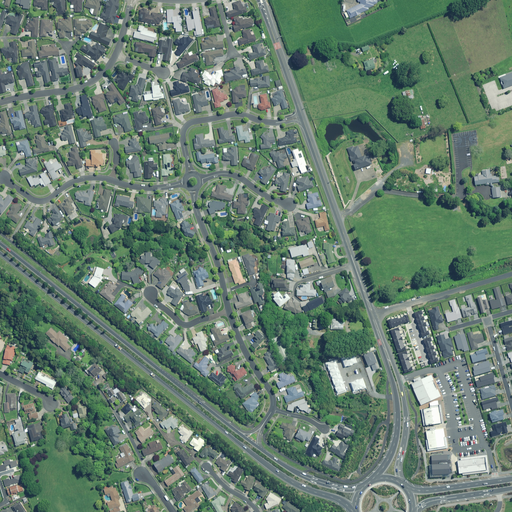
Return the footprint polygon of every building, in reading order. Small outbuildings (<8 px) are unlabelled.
[(29,0),(16,0),(16,3),(20,4),(20,5),(23,5),(23,8),(29,9),(29,0)] [(47,10),(47,0),(33,0),(34,6),(38,6),(38,7),(41,7),(41,10),(47,10)] [(57,11),(58,11),(58,12),(58,15),(65,14),(64,0),(50,0),(51,2),(53,2),(54,6),(57,8),(57,11)] [(81,0),(68,0),(69,2),(71,2),(71,5),(73,5),(73,8),(74,8),(74,12),(82,12),(81,0)] [(93,0),(94,0),(93,0),(91,0),(91,1),(88,0),(86,0),(85,7),(94,10),(92,15),(97,16),(101,0),(93,0)] [(109,0),(108,3),(107,2),(105,8),(106,9),(105,14),(102,13),(100,17),(104,19),(103,21),(106,22),(112,25),(114,19),(115,19),(117,14),(115,14),(117,9),(118,10),(120,4),(119,3),(120,1),(117,0),(109,0)] [(357,0),(358,2),(359,2),(360,4),(346,10),(350,18),(354,16),(354,17),(361,14),(361,13),(368,10),(368,8),(374,6),(373,5),(377,3),(378,1),(376,0),(357,0)] [(245,6),(243,7),(242,5),(241,5),(240,1),(232,3),(234,10),(226,12),(228,18),(247,12),(246,7),(247,6),(246,3),(244,4),(245,6)] [(220,26),(215,6),(209,7),(211,17),(204,19),(208,31),(210,30),(210,29),(220,26)] [(202,34),(200,26),(199,15),(199,14),(198,7),(192,8),(194,19),(191,20),(190,16),(186,17),(188,31),(192,30),(192,29),(196,29),(196,31),(194,31),(194,36),(202,34)] [(163,14),(152,13),(151,15),(150,15),(151,12),(146,11),(147,9),(142,8),(142,10),(140,10),(139,18),(142,18),(141,22),(145,22),(145,23),(159,25),(160,21),(162,21),(163,14)] [(182,20),(182,16),(177,16),(177,17),(173,17),(173,10),(167,10),(167,16),(167,23),(174,22),(174,29),(176,28),(176,32),(182,32),(181,20),(182,20)] [(16,35),(21,19),(22,19),(13,16),(13,17),(9,15),(6,23),(10,25),(12,26),(11,28),(12,28),(11,33),(16,35)] [(79,21),(79,19),(81,19),(81,16),(78,17),(78,19),(74,19),(74,26),(76,26),(76,29),(75,29),(75,34),(81,34),(81,33),(86,33),(86,29),(90,29),(90,26),(92,26),(92,23),(91,23),(91,19),(87,19),(87,21),(79,21)] [(239,19),(238,16),(233,18),(236,25),(233,26),(235,31),(254,26),(251,18),(246,20),(246,18),(243,20),(242,18),(239,19)] [(72,17),(68,18),(68,20),(60,20),(61,22),(57,22),(58,29),(60,29),(61,32),(58,32),(58,35),(59,35),(59,38),(65,38),(65,32),(68,32),(73,32),(72,17)] [(27,23),(27,24),(27,26),(25,26),(25,31),(32,31),(31,37),(38,38),(39,18),(33,18),(32,21),(29,21),(29,23),(27,23)] [(41,20),(40,36),(46,37),(46,32),(52,32),(53,22),(50,22),(50,20),(41,20)] [(109,27),(101,23),(97,34),(92,32),(89,37),(109,46),(111,40),(105,37),(109,27)] [(133,37),(154,42),(154,40),(156,40),(157,37),(156,37),(157,33),(147,31),(148,29),(144,28),(144,27),(139,25),(138,32),(135,31),(133,37)] [(251,36),(249,29),(242,32),(244,38),(238,40),(240,45),(256,40),(254,35),(251,36)] [(186,39),(183,36),(179,41),(177,39),(174,42),(178,46),(177,48),(178,48),(175,52),(175,54),(179,58),(192,43),(192,40),(188,37),(186,39)] [(216,42),(216,36),(208,37),(209,40),(205,40),(205,42),(201,43),(202,50),(216,48),(216,49),(224,47),(223,41),(216,42)] [(172,39),(168,39),(167,41),(160,40),(158,53),(164,54),(163,60),(169,61),(172,39)] [(36,58),(35,41),(29,41),(29,46),(28,47),(28,49),(22,50),(22,57),(31,56),(32,59),(36,58)] [(18,62),(16,42),(10,42),(11,47),(2,48),(2,55),(5,55),(5,58),(13,58),(13,63),(18,62)] [(157,47),(136,42),(135,46),(136,47),(135,51),(144,53),(144,52),(149,53),(148,56),(155,57),(157,47)] [(98,59),(99,60),(102,55),(103,56),(106,51),(104,49),(105,48),(97,43),(95,46),(94,45),(92,47),(88,44),(86,47),(83,45),(80,50),(91,57),(91,58),(97,62),(98,59)] [(55,48),(55,44),(50,45),(51,47),(46,47),(45,46),(41,47),(41,51),(38,51),(39,57),(59,55),(58,48),(55,48)] [(261,50),(259,44),(252,46),(254,52),(248,54),(250,60),(266,55),(265,49),(261,50)] [(224,56),(223,50),(202,53),(203,57),(205,57),(206,66),(214,65),(213,59),(216,58),(216,57),(224,56)] [(89,60),(78,53),(76,56),(78,58),(75,63),(78,65),(79,64),(83,66),(84,65),(92,70),(95,64),(89,60)] [(198,60),(196,55),(195,53),(189,56),(188,53),(183,55),(184,57),(180,59),(181,60),(176,63),(177,64),(179,69),(198,60)] [(57,64),(56,58),(49,60),(52,75),(51,75),(53,81),(56,81),(56,79),(60,78),(59,76),(68,74),(67,68),(63,69),(63,68),(59,68),(58,64),(57,64)] [(51,83),(46,60),(39,62),(34,63),(35,68),(38,67),(39,71),(36,71),(37,77),(43,76),(45,84),(51,83)] [(264,66),(262,60),(255,62),(257,68),(251,70),(252,76),(268,71),(267,65),(264,66)] [(375,68),(373,60),(363,62),(366,71),(375,68)] [(34,86),(28,62),(20,63),(21,67),(19,68),(20,70),(18,71),(20,80),(26,78),(28,87),(34,86)] [(240,70),(239,66),(235,67),(236,70),(230,71),(230,73),(224,74),(226,82),(248,77),(245,69),(240,70)] [(189,68),(188,73),(183,72),(181,80),(187,82),(187,81),(194,83),(199,85),(201,78),(198,78),(198,75),(196,74),(197,73),(194,72),(195,70),(189,68)] [(0,91),(0,93),(6,92),(4,84),(5,84),(6,85),(9,84),(9,83),(10,83),(15,82),(12,73),(5,74),(2,75),(0,70),(0,91)] [(223,76),(221,70),(217,71),(215,75),(213,74),(211,76),(208,74),(209,73),(205,71),(201,77),(204,78),(203,80),(205,81),(204,83),(209,86),(210,84),(213,86),(215,83),(219,85),(221,80),(220,79),(221,76),(223,76)] [(121,71),(115,82),(119,84),(117,87),(124,91),(129,81),(131,83),(134,76),(127,72),(126,73),(121,71)] [(511,72),(497,78),(502,89),(511,85),(511,72)] [(270,87),(269,76),(263,76),(264,80),(261,81),(260,78),(255,79),(255,80),(250,80),(251,87),(258,86),(258,88),(270,87)] [(146,79),(140,78),(137,86),(132,85),(129,96),(133,97),(132,100),(138,102),(139,97),(138,97),(139,94),(142,95),(146,79)] [(186,86),(178,83),(178,81),(172,82),(174,88),(175,88),(176,89),(170,91),(172,97),(190,92),(188,86),(186,86)] [(125,102),(113,83),(107,87),(110,91),(105,94),(107,97),(106,97),(111,104),(115,102),(113,99),(116,97),(119,100),(118,101),(120,105),(125,102)] [(161,94),(160,85),(152,86),(153,94),(150,94),(150,92),(147,92),(147,95),(144,95),(145,101),(153,100),(159,100),(159,99),(164,98),(163,94),(161,94)] [(245,98),(244,85),(240,86),(240,87),(235,87),(235,91),(232,91),(233,103),(239,103),(238,98),(245,98)] [(221,93),(220,88),(212,90),(215,102),(214,103),(215,108),(221,107),(220,102),(224,101),(224,100),(227,99),(226,95),(224,95),(223,92),(221,93)] [(288,108),(282,90),(276,92),(277,95),(273,96),(273,98),(271,98),(274,106),(280,104),(282,109),(288,108)] [(414,98),(412,90),(402,92),(404,100),(414,98)] [(105,100),(103,93),(92,97),(93,101),(92,101),(94,105),(95,108),(98,108),(99,113),(106,110),(103,100),(105,100)] [(92,117),(86,94),(81,96),(82,103),(82,104),(83,107),(76,109),(77,113),(78,113),(79,116),(83,115),(83,117),(87,116),(88,118),(92,117)] [(199,96),(198,94),(192,95),(196,113),(202,112),(201,107),(207,105),(205,95),(199,96)] [(268,102),(266,94),(259,95),(261,104),(258,104),(259,109),(260,109),(261,111),(266,110),(265,109),(271,108),(270,102),(268,102)] [(180,103),(179,99),(172,100),(176,115),(190,112),(188,104),(184,105),(183,104),(180,103)] [(73,114),(71,103),(65,104),(66,109),(60,110),(62,121),(69,120),(69,119),(73,118),(72,114),(73,114)] [(45,125),(46,125),(50,124),(50,127),(58,125),(53,104),(46,106),(46,108),(43,106),(39,112),(44,114),(45,120),(44,121),(45,125)] [(41,126),(35,105),(30,107),(31,111),(27,112),(27,113),(25,114),(26,119),(28,118),(29,121),(31,120),(33,126),(34,126),(35,128),(41,126)] [(163,109),(162,106),(152,109),(156,126),(162,124),(160,119),(162,119),(161,117),(165,116),(163,112),(162,112),(161,109),(163,109)] [(26,128),(21,110),(15,112),(17,117),(9,119),(11,124),(13,123),(15,131),(26,128)] [(6,111),(0,112),(0,113),(2,120),(1,120),(2,123),(0,123),(0,132),(2,132),(2,134),(6,133),(7,136),(12,135),(6,111)] [(146,116),(145,112),(141,113),(141,115),(139,115),(138,112),(133,112),(137,130),(143,129),(142,123),(148,122),(147,116),(146,116)] [(132,131),(127,113),(117,116),(117,117),(113,118),(115,123),(119,122),(119,124),(122,125),(122,127),(123,127),(125,132),(132,131)] [(100,131),(106,129),(107,129),(106,124),(105,124),(104,120),(97,121),(97,119),(91,120),(95,138),(101,136),(100,131)] [(75,143),(71,126),(65,127),(66,130),(63,130),(64,132),(58,134),(59,136),(61,136),(62,141),(68,140),(70,144),(75,143)] [(243,132),(241,126),(236,127),(239,141),(244,140),(245,143),(250,142),(249,138),(252,138),(252,134),(249,135),(248,131),(243,132)] [(84,132),(83,128),(76,130),(81,148),(87,146),(86,141),(92,139),(90,134),(89,134),(88,131),(84,132)] [(224,130),(223,128),(218,129),(220,139),(218,139),(219,144),(229,142),(229,143),(236,141),(235,135),(229,136),(228,130),(224,130)] [(294,136),(293,129),(289,130),(289,131),(286,132),(287,137),(278,139),(279,146),(297,143),(296,138),(294,138),(293,136),(294,136)] [(273,137),(273,132),(268,133),(268,135),(262,135),(262,139),(263,139),(264,144),(260,145),(261,149),(270,148),(270,143),(275,143),(275,137),(273,137)] [(170,141),(169,133),(149,137),(150,144),(153,143),(153,144),(162,143),(162,145),(158,145),(159,151),(167,149),(165,142),(170,141)] [(204,140),(203,134),(195,135),(196,140),(193,141),(195,149),(215,146),(214,140),(209,141),(209,139),(204,140)] [(37,138),(37,135),(35,136),(37,148),(33,149),(34,154),(43,152),(44,152),(50,151),(48,143),(46,143),(44,136),(37,138)] [(137,142),(136,138),(129,139),(130,146),(125,147),(126,153),(141,151),(140,142),(137,142)] [(32,156),(28,140),(19,142),(20,145),(17,145),(18,151),(24,150),(26,157),(32,156)] [(356,169),(373,163),(370,154),(362,156),(358,145),(347,148),(351,161),(354,160),(356,169)] [(83,167),(76,146),(71,148),(72,151),(69,152),(70,157),(69,157),(70,161),(67,162),(68,166),(75,164),(77,169),(83,167)] [(237,165),(237,152),(237,147),(231,147),(231,149),(227,149),(227,152),(222,152),(223,160),(231,160),(231,165),(237,165)] [(299,152),(298,149),(292,151),(295,159),(293,160),(294,162),(291,163),(293,167),(298,165),(301,173),(307,171),(305,166),(306,165),(301,151),(299,152)] [(95,154),(95,151),(91,150),(90,159),(86,159),(86,166),(91,166),(92,165),(96,165),(96,167),(99,167),(100,165),(104,165),(104,160),(105,160),(105,154),(95,154)] [(276,153),(275,151),(270,153),(271,157),(272,156),(274,162),(276,161),(279,168),(284,166),(283,162),(285,161),(284,159),(287,158),(286,153),(280,155),(279,152),(276,153)] [(201,156),(201,152),(196,153),(198,161),(201,161),(201,163),(207,162),(207,163),(215,162),(215,163),(218,163),(217,153),(201,156)] [(259,156),(251,153),(249,160),(244,159),(241,165),(247,168),(247,169),(253,171),(259,156)] [(170,158),(170,154),(163,155),(164,169),(161,169),(162,176),(168,176),(168,174),(173,174),(173,168),(171,168),(170,162),(173,162),(173,158),(170,158)] [(135,155),(132,161),(126,161),(127,167),(129,167),(129,169),(130,169),(130,173),(133,173),(134,178),(141,177),(138,160),(139,158),(135,155)] [(38,171),(35,159),(31,160),(30,158),(26,159),(27,164),(26,164),(27,166),(23,167),(23,169),(19,170),(21,176),(38,171)] [(153,165),(153,158),(148,158),(148,161),(144,161),(144,178),(152,178),(151,173),(153,173),(153,170),(157,170),(157,165),(153,165)] [(59,164),(57,161),(51,164),(50,161),(44,164),(53,180),(58,178),(55,171),(62,167),(60,164),(59,164)] [(276,169),(271,166),(269,169),(267,167),(266,170),(264,168),(263,171),(261,169),(258,173),(263,176),(260,181),(266,185),(276,169)] [(475,186),(500,181),(499,174),(491,175),(490,169),(481,170),(482,175),(474,177),(475,186)] [(47,177),(45,172),(40,175),(42,178),(39,180),(38,177),(33,179),(31,176),(27,178),(31,186),(34,185),(35,186),(40,183),(41,185),(43,184),(44,186),(51,183),(48,177),(47,177)] [(290,174),(284,173),(283,178),(279,177),(278,180),(275,179),(274,184),(278,185),(278,186),(281,186),(280,191),(286,192),(286,189),(288,190),(288,188),(287,188),(290,174)] [(309,182),(308,176),(299,179),(297,178),(295,183),(299,184),(299,185),(297,186),(299,192),(314,187),(312,181),(309,182)] [(225,186),(217,184),(216,192),(212,191),(211,197),(216,198),(231,201),(233,195),(229,195),(229,194),(223,193),(225,186)] [(492,188),(494,198),(502,197),(501,187),(492,188)] [(112,191),(105,189),(103,196),(100,195),(99,199),(98,198),(97,202),(98,202),(96,208),(107,211),(112,191)] [(85,202),(85,205),(90,206),(94,192),(88,190),(87,193),(85,193),(85,191),(80,190),(79,193),(77,192),(75,193),(75,195),(76,196),(75,199),(78,200),(78,201),(83,202),(84,201),(85,202)] [(318,197),(317,192),(307,195),(308,199),(307,199),(308,203),(306,204),(308,210),(322,206),(320,200),(319,196),(318,197)] [(244,194),(238,194),(238,202),(234,202),(233,208),(238,208),(237,214),(245,214),(245,205),(248,206),(249,201),(247,201),(247,198),(243,197),(244,194)] [(14,199),(9,195),(4,201),(2,199),(3,198),(0,195),(0,213),(1,214),(14,199)] [(130,198),(117,195),(115,206),(119,207),(119,205),(133,208),(134,202),(129,201),(130,198)] [(73,202),(70,197),(65,200),(66,202),(59,206),(64,214),(66,212),(68,215),(73,213),(72,211),(74,210),(70,204),(73,202)] [(143,197),(137,197),(137,203),(136,213),(143,213),(143,212),(150,212),(151,199),(143,199),(143,197)] [(168,206),(168,199),(159,199),(159,201),(154,201),(154,206),(155,207),(155,209),(156,209),(156,213),(155,213),(155,217),(162,217),(162,215),(166,215),(166,206),(168,206)] [(179,202),(179,200),(174,201),(175,202),(170,204),(173,212),(174,212),(177,220),(183,217),(181,212),(184,211),(181,202),(179,202)] [(211,200),(210,203),(209,206),(210,208),(208,208),(210,214),(215,213),(216,210),(221,211),(221,209),(223,209),(223,208),(225,208),(226,203),(211,200)] [(17,214),(21,208),(22,208),(21,203),(13,204),(11,207),(11,209),(9,213),(10,214),(8,216),(18,223),(22,217),(17,214)] [(268,207),(263,205),(260,210),(255,207),(253,211),(254,212),(253,214),(255,215),(253,217),(257,219),(254,224),(259,226),(268,207)] [(63,216),(57,207),(52,210),(53,213),(52,214),(53,217),(51,218),(53,221),(52,222),(54,225),(62,221),(60,218),(63,216)] [(329,230),(325,212),(319,213),(320,218),(314,219),(316,228),(324,226),(325,231),(329,230)] [(112,222),(114,222),(114,223),(108,226),(112,233),(121,228),(122,226),(125,216),(117,213),(115,218),(114,217),(112,222)] [(275,214),(270,213),(269,216),(267,216),(266,220),(269,221),(266,230),(271,231),(271,230),(274,231),(277,222),(279,223),(281,217),(275,215),(275,214)] [(304,218),(302,213),(294,215),(299,232),(302,231),(302,232),(305,231),(306,234),(312,232),(307,217),(304,218)] [(42,221),(37,218),(33,224),(28,221),(24,227),(31,231),(29,234),(34,236),(40,226),(39,225),(42,221)] [(189,227),(190,226),(188,221),(181,223),(183,229),(185,235),(193,238),(195,232),(190,231),(189,227)] [(290,225),(289,221),(282,221),(283,225),(281,225),(282,236),(295,235),(295,227),(292,228),(292,225),(290,225)] [(52,232),(46,234),(47,237),(46,237),(42,239),(41,236),(37,238),(41,247),(48,244),(49,247),(54,245),(52,238),(54,237),(52,232)] [(313,240),(307,243),(309,249),(315,246),(313,240)] [(326,250),(325,255),(328,264),(335,261),(332,251),(333,244),(324,243),(323,249),(326,250)] [(309,255),(306,244),(289,249),(292,258),(303,255),(303,257),(309,255)] [(158,265),(161,261),(150,253),(146,252),(146,255),(141,255),(141,258),(138,261),(143,265),(145,263),(150,264),(149,265),(154,269),(157,264),(158,265)] [(255,262),(253,254),(249,255),(249,253),(242,256),(249,276),(255,273),(253,267),(256,266),(255,262)] [(314,264),(312,257),(299,262),(301,269),(314,264)] [(232,261),(232,259),(227,261),(235,284),(238,283),(239,285),(245,283),(244,279),(243,280),(239,268),(240,268),(237,259),(232,261)] [(294,265),(294,260),(286,260),(287,278),(294,278),(294,273),(295,273),(295,265),(294,265)] [(193,272),(198,289),(204,287),(202,280),(205,279),(205,278),(209,277),(208,272),(199,266),(197,269),(197,270),(193,272)] [(95,276),(89,283),(95,288),(104,278),(102,277),(104,269),(97,267),(95,276)] [(144,272),(139,267),(133,272),(122,271),(122,280),(127,280),(128,282),(133,282),(134,285),(140,282),(139,278),(144,272)] [(173,274),(166,268),(164,271),(159,267),(154,275),(160,280),(156,285),(161,289),(171,276),(173,274)] [(191,290),(188,285),(188,280),(186,276),(188,275),(185,271),(178,276),(179,278),(176,280),(178,283),(180,282),(185,292),(189,291),(191,290)] [(276,275),(272,275),(271,288),(274,288),(274,287),(282,288),(281,290),(289,291),(289,285),(287,285),(287,280),(276,279),(276,275)] [(320,284),(320,285),(321,289),(326,287),(327,289),(334,286),(331,277),(320,281),(316,282),(317,285),(320,284)] [(117,287),(110,282),(107,285),(108,286),(105,290),(103,289),(100,293),(111,303),(115,298),(111,294),(117,287)] [(263,288),(261,282),(258,284),(259,287),(255,288),(255,287),(250,289),(255,303),(258,302),(259,305),(264,303),(261,295),(264,294),(262,289),(263,288)] [(303,288),(301,284),(298,285),(300,290),(297,290),(297,296),(315,296),(316,290),(310,290),(310,284),(306,284),(306,285),(303,285),(303,288)] [(175,290),(170,287),(167,291),(168,292),(167,294),(174,298),(171,303),(176,306),(183,294),(177,287),(175,290)] [(501,294),(499,287),(493,289),(496,298),(489,300),(492,309),(506,305),(502,294),(501,294)] [(349,292),(346,288),(339,294),(341,297),(340,298),(344,303),(346,301),(348,303),(353,299),(348,293),(349,292)] [(335,296),(333,290),(326,292),(328,298),(335,296)] [(282,297),(278,292),(273,296),(275,298),(273,299),(280,307),(290,299),(286,294),(282,297)] [(248,298),(246,293),(237,296),(239,302),(235,304),(237,309),(252,304),(250,297),(248,298)] [(126,297),(123,294),(114,305),(125,314),(133,303),(128,300),(125,304),(122,302),(126,297)] [(212,304),(209,295),(203,297),(202,294),(196,296),(202,313),(207,311),(206,306),(212,304)] [(473,302),(471,295),(465,297),(466,301),(467,301),(469,307),(465,308),(464,305),(460,306),(463,318),(470,316),(469,313),(471,313),(472,315),(477,313),(474,302),(473,302)] [(306,302),(307,305),(302,307),(305,313),(319,306),(324,303),(322,298),(321,296),(306,302)] [(482,301),(481,297),(476,298),(481,314),(486,312),(485,309),(489,308),(487,299),(482,301)] [(180,309),(183,311),(182,312),(190,316),(198,313),(196,306),(191,307),(189,300),(183,302),(183,303),(180,309)] [(456,305),(455,300),(449,301),(450,306),(451,306),(453,312),(449,313),(448,310),(444,311),(448,322),(461,318),(457,305),(456,305)] [(293,303),(288,301),(287,304),(286,304),(284,308),(297,314),(302,312),(300,306),(300,304),(296,302),(293,303)] [(142,312),(137,306),(134,308),(135,309),(130,314),(133,318),(134,316),(137,319),(135,320),(139,324),(152,312),(147,307),(142,312)] [(440,315),(438,307),(434,308),(434,309),(429,311),(434,330),(439,329),(438,325),(440,325),(439,323),(443,322),(441,315),(440,315)] [(417,319),(422,317),(421,315),(423,314),(422,310),(420,311),(414,313),(416,317),(417,319)] [(254,321),(251,311),(241,314),(247,329),(252,327),(250,322),(254,321)] [(422,317),(417,319),(416,319),(418,323),(418,322),(419,325),(424,323),(424,321),(425,320),(424,316),(422,317)] [(344,319),(331,319),(331,330),(343,330),(344,319)] [(511,324),(511,319),(500,323),(504,334),(511,331),(511,326),(509,327),(509,326),(511,324)] [(150,324),(148,327),(148,331),(150,331),(154,334),(154,335),(158,338),(162,332),(164,333),(165,332),(164,331),(169,325),(163,321),(160,324),(156,328),(153,327),(153,324),(150,324)] [(421,330),(426,329),(426,327),(427,326),(426,322),(424,323),(419,325),(418,325),(420,329),(420,328),(421,330)] [(217,329),(216,327),(211,329),(215,340),(213,341),(215,346),(229,340),(227,334),(222,336),(219,328),(217,329)] [(66,343),(69,339),(64,334),(63,335),(59,331),(57,334),(51,328),(45,334),(50,338),(50,339),(58,347),(59,346),(66,352),(71,347),(66,343)] [(427,331),(426,329),(421,330),(422,333),(421,333),(423,337),(429,335),(430,335),(429,331),(427,331)] [(204,338),(202,331),(196,334),(197,336),(193,338),(195,345),(197,344),(201,352),(206,350),(205,347),(207,347),(205,342),(207,341),(206,337),(204,338)] [(265,338),(258,331),(255,334),(256,336),(255,337),(256,339),(254,341),(255,342),(252,345),(255,349),(259,345),(258,345),(265,338)] [(471,351),(479,349),(478,344),(485,342),(482,333),(479,334),(478,332),(473,334),(472,331),(466,332),(471,351)] [(444,334),(437,336),(441,351),(442,351),(444,358),(454,356),(451,347),(453,347),(451,338),(445,339),(444,334)] [(469,350),(465,334),(454,337),(458,350),(461,349),(462,350),(464,350),(464,352),(469,350)] [(183,339),(178,335),(175,339),(170,335),(165,342),(170,346),(168,348),(173,352),(180,343),(179,343),(183,339)] [(426,345),(431,344),(431,342),(432,341),(431,337),(429,338),(423,340),(425,344),(425,343),(426,345)] [(15,347),(7,345),(2,364),(10,365),(10,363),(12,363),(15,347)] [(233,356),(228,345),(216,351),(219,357),(218,357),(220,362),(233,356)] [(186,352),(180,347),(177,352),(191,363),(194,360),(191,358),(193,356),(191,355),(193,352),(189,348),(186,352)] [(434,352),(433,349),(428,351),(429,354),(428,354),(430,358),(435,356),(437,355),(436,352),(434,352)] [(487,354),(486,349),(475,352),(476,354),(470,355),(473,363),(486,359),(485,354),(487,354)] [(278,368),(270,351),(265,354),(266,356),(264,357),(269,366),(267,366),(270,372),(278,368)] [(375,360),(372,351),(363,354),(368,367),(371,366),(373,371),(377,369),(375,363),(376,363),(375,360)] [(358,363),(355,354),(341,359),(344,368),(353,364),(358,363)] [(209,360),(205,356),(199,363),(197,361),(193,366),(201,372),(201,373),(205,377),(209,372),(206,369),(208,366),(207,365),(208,363),(207,362),(209,360)] [(34,363),(24,358),(18,371),(23,374),(24,371),(29,374),(34,363)] [(329,370),(338,367),(335,360),(326,363),(329,370)] [(490,366),(489,361),(478,364),(479,365),(473,367),(474,371),(473,371),(475,376),(491,371),(489,366),(490,366)] [(95,362),(87,369),(85,371),(89,376),(92,374),(95,377),(102,370),(95,362)] [(235,366),(231,365),(227,367),(228,368),(227,372),(230,372),(233,377),(232,378),(235,381),(247,374),(243,367),(237,371),(235,369),(235,366)] [(331,376),(340,373),(338,367),(329,370),(331,376)] [(42,373),(39,372),(35,379),(46,385),(46,386),(53,389),(56,382),(45,376),(44,377),(41,376),(42,373)] [(217,377),(212,372),(208,377),(221,387),(225,383),(223,381),(227,377),(221,373),(217,377)] [(284,375),(283,373),(279,375),(280,378),(279,378),(281,381),(276,383),(279,389),(295,381),(293,376),(290,377),(289,375),(287,376),(286,374),(284,375)] [(333,382),(342,379),(340,373),(331,376),(333,382)] [(494,378),(493,373),(479,377),(480,380),(476,382),(477,388),(495,383),(493,379),(494,378)] [(441,396),(431,375),(411,384),(421,405),(441,396)] [(335,387),(344,384),(342,379),(333,382),(335,387)] [(365,387),(362,379),(349,383),(352,392),(365,387)] [(256,389),(252,384),(248,387),(247,386),(243,389),(238,384),(234,387),(239,394),(238,395),(242,399),(256,389)] [(344,384),(335,387),(337,394),(346,391),(344,386),(344,384)] [(496,389),(495,385),(488,386),(489,388),(485,389),(484,388),(480,389),(481,394),(481,395),(482,399),(496,396),(494,390),(496,389)] [(64,387),(58,392),(68,403),(74,398),(64,387)] [(105,391),(109,398),(107,400),(110,404),(115,401),(114,398),(115,397),(116,396),(121,403),(126,399),(122,392),(121,393),(118,387),(113,390),(111,387),(105,391)] [(296,390),(295,387),(287,390),(289,395),(284,397),(286,403),(304,396),(301,388),(296,390)] [(260,398),(255,392),(250,396),(251,397),(242,404),(250,414),(255,410),(254,409),(257,407),(256,405),(259,403),(257,401),(260,398)] [(15,394),(9,394),(9,396),(7,396),(7,403),(4,403),(4,413),(9,413),(9,409),(16,409),(15,394)] [(150,401),(143,394),(141,396),(140,395),(136,399),(144,409),(150,404),(149,402),(150,401)] [(498,401),(497,397),(481,402),(484,410),(491,408),(492,410),(497,408),(496,402),(498,401)] [(303,410),(306,412),(310,414),(312,410),(308,408),(309,407),(306,401),(305,402),(304,399),(290,403),(289,403),(287,410),(293,411),(294,407),(298,406),(299,409),(302,411),(303,410)] [(35,410),(33,403),(23,406),(25,413),(35,410)] [(82,406),(81,403),(76,405),(80,418),(88,416),(85,405),(82,406)] [(161,407),(157,403),(153,408),(155,410),(154,411),(160,415),(158,418),(160,420),(168,413),(161,407)] [(440,406),(424,409),(427,425),(443,423),(440,406)] [(141,414),(139,409),(131,413),(124,417),(127,423),(131,420),(135,426),(141,422),(139,418),(141,417),(139,415),(141,414)] [(504,419),(501,410),(489,414),(491,420),(492,423),(498,421),(504,419)] [(68,417),(67,414),(61,415),(62,418),(60,419),(63,429),(70,426),(71,431),(77,429),(75,423),(71,424),(69,417),(68,417)] [(174,421),(171,417),(166,421),(165,420),(160,424),(163,428),(165,427),(167,429),(171,426),(173,430),(178,426),(176,423),(179,421),(177,418),(174,421)] [(296,427),(282,422),(281,428),(284,429),(283,431),(285,431),(283,436),(287,437),(286,439),(291,441),(296,427)] [(507,427),(506,422),(498,424),(497,423),(493,425),(494,430),(491,432),(492,437),(500,434),(500,432),(502,432),(503,433),(508,432),(506,427),(507,427)] [(120,432),(116,425),(114,427),(113,425),(105,430),(114,446),(120,442),(117,438),(119,437),(117,433),(120,432)] [(189,431),(180,425),(178,429),(180,430),(178,433),(183,436),(180,440),(185,443),(193,433),(189,430),(189,431)] [(344,426),(340,425),(339,428),(340,428),(336,436),(343,439),(345,436),(348,438),(349,435),(352,436),(354,431),(351,430),(351,431),(344,427),(344,426)] [(36,433),(34,427),(28,428),(32,441),(42,439),(41,435),(42,435),(41,432),(36,433)] [(154,433),(150,428),(144,432),(141,428),(135,432),(137,436),(141,443),(145,440),(145,439),(154,433)] [(443,428),(426,431),(428,449),(446,446),(443,428)] [(312,435),(300,429),(295,437),(304,442),(305,440),(308,441),(312,435)] [(27,438),(25,432),(20,433),(20,436),(18,437),(17,432),(12,433),(16,446),(25,443),(24,438),(27,438)] [(320,438),(314,436),(305,455),(311,458),(314,454),(319,456),(321,451),(322,447),(317,445),(320,438)] [(205,441),(200,438),(198,441),(193,438),(189,444),(194,447),(193,449),(198,452),(205,441)] [(157,444),(156,441),(149,444),(150,446),(147,447),(147,448),(142,450),(144,456),(162,449),(160,443),(157,444)] [(348,446),(342,441),(337,448),(333,445),(330,450),(345,460),(347,456),(343,453),(348,446)] [(134,460),(126,444),(119,448),(122,453),(120,454),(122,458),(116,461),(117,463),(115,464),(117,469),(134,460)] [(204,456),(206,458),(208,455),(211,458),(212,457),(214,459),(218,455),(209,447),(208,449),(206,447),(199,455),(203,458),(204,456)] [(188,458),(182,449),(177,453),(186,466),(191,463),(187,459),(188,458)] [(174,462),(169,454),(154,464),(158,471),(162,469),(174,462)] [(449,454),(431,455),(431,465),(429,465),(430,478),(450,476),(449,454)] [(461,460),(457,461),(459,473),(463,473),(463,475),(489,472),(487,455),(460,458),(461,460)] [(226,461),(219,457),(215,463),(221,467),(220,469),(225,472),(231,462),(227,460),(226,461)] [(339,474),(342,466),(336,464),(338,459),(333,457),(332,461),(330,460),(329,462),(324,460),(321,466),(327,468),(327,469),(339,474)] [(18,465),(16,460),(11,461),(10,459),(4,461),(5,464),(0,465),(0,468),(1,471),(8,469),(6,465),(11,464),(12,467),(18,465)] [(244,470),(235,465),(233,468),(231,467),(226,474),(231,477),(230,480),(236,483),(244,470)] [(184,475),(178,466),(173,469),(171,467),(169,468),(174,475),(164,481),(168,487),(184,475)] [(204,480),(195,468),(190,472),(199,484),(204,480)] [(22,481),(20,474),(14,476),(15,477),(10,479),(9,478),(3,480),(6,487),(22,481)] [(255,478),(248,475),(246,482),(241,480),(240,484),(245,486),(244,489),(250,491),(255,478)] [(129,485),(128,481),(121,484),(127,503),(132,501),(132,502),(139,500),(137,493),(133,495),(130,485),(129,485)] [(192,490),(185,481),(181,484),(182,485),(180,487),(179,486),(172,491),(173,493),(175,496),(176,495),(174,497),(178,503),(186,497),(184,494),(187,492),(187,493),(192,490)] [(217,494),(215,491),(214,492),(208,483),(201,487),(209,499),(217,494)] [(268,490),(257,483),(253,490),(259,493),(258,494),(263,498),(268,490)] [(24,490),(22,484),(18,485),(17,484),(10,486),(11,487),(7,489),(9,495),(24,490)] [(196,487),(197,488),(196,489),(198,491),(183,501),(187,506),(183,509),(185,511),(189,511),(199,506),(198,503),(200,501),(198,498),(202,495),(201,493),(203,492),(199,487),(198,485),(196,487)] [(115,488),(112,489),(112,487),(104,490),(105,495),(109,494),(112,501),(107,502),(109,511),(117,511),(120,511),(119,506),(120,506),(118,500),(120,499),(117,491),(116,491),(115,488)] [(281,500),(271,493),(266,499),(268,503),(264,504),(266,509),(278,504),(281,500)] [(221,497),(220,496),(217,498),(216,499),(210,502),(216,511),(223,511),(220,506),(221,505),(223,505),(225,499),(221,497)] [(298,511),(300,511),(287,501),(282,508),(287,511),(298,511)] [(19,502),(16,504),(12,507),(13,510),(14,509),(16,511),(14,511),(25,511),(19,502)] [(231,511),(233,511),(235,511),(244,511),(242,506),(235,502),(231,507),(232,508),(230,509),(231,511)]
